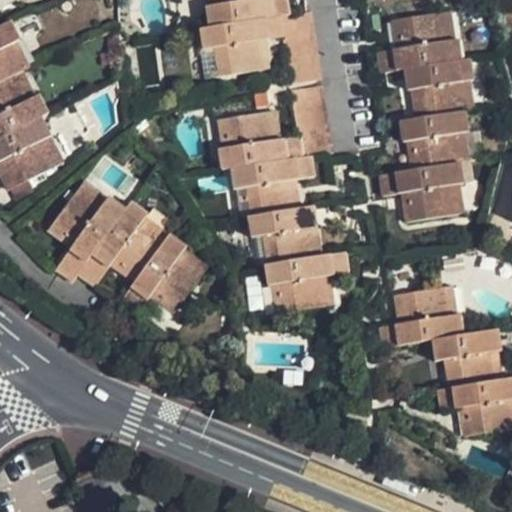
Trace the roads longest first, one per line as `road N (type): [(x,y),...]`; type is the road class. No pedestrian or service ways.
road 1 (tertiary): [(351,511),(130,422),(64,385),(0,333)]
road 2 (unknown): [(0,407),(64,385),(75,470)]
